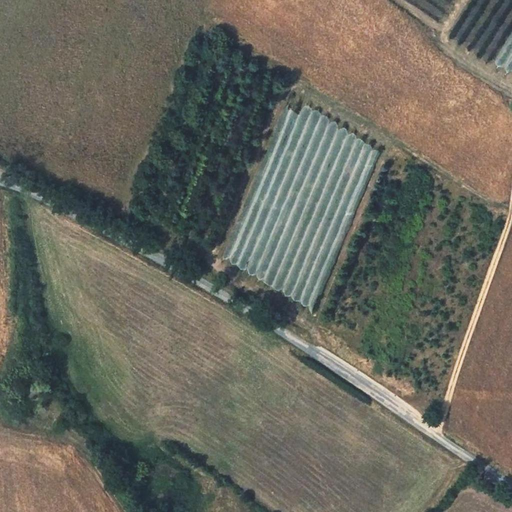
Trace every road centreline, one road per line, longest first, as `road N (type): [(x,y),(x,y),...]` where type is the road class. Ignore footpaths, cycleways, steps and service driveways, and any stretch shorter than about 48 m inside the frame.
road 1 (unclassified): [(511,483),(58,199),(0,181)]
road 2 (track): [(434,436),(511,211)]
